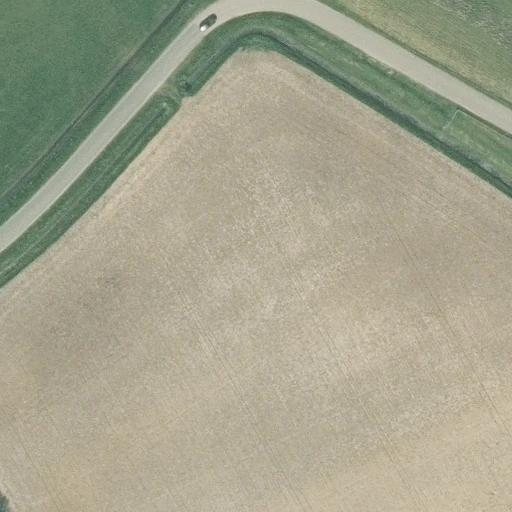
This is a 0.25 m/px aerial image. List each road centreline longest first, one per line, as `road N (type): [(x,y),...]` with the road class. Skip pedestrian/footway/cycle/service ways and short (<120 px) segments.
road 1 (tertiary): [(0,241),(194,31),(253,0)]
road 2 (tertiary): [(282,0),(308,7),(511,130)]
